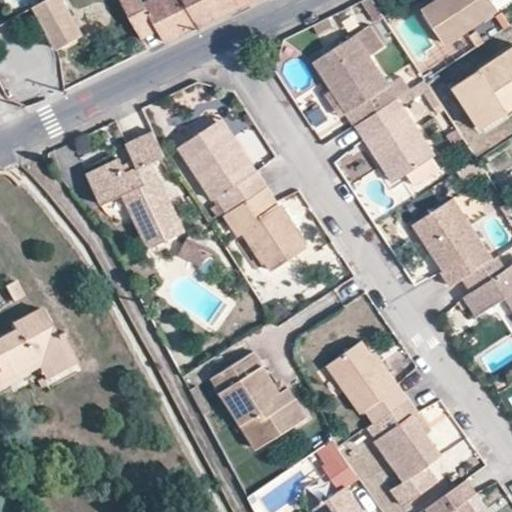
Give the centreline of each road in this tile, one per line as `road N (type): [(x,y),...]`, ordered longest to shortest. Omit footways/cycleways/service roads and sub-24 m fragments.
road 1 (residential): [(511,458),(423,342),(228,35)]
road 2 (tertiary): [(228,35),(0,143)]
